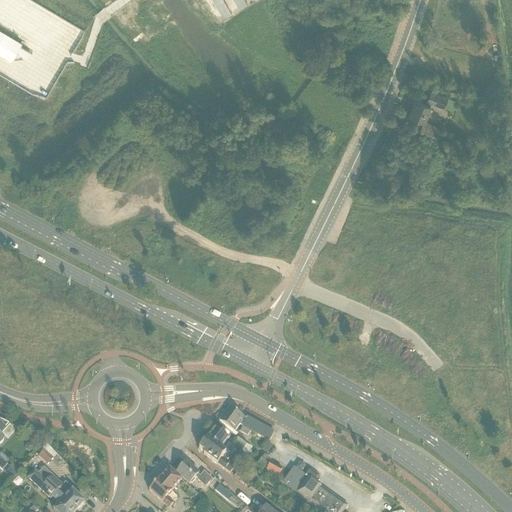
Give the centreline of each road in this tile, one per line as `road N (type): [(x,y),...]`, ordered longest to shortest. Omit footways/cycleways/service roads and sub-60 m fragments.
road 1 (unclassified): [(288,298),(398,66),(418,0)]
road 2 (secondary): [(511,509),(391,414),(263,341)]
road 3 (secondary): [(263,341),(0,205)]
road 4 (secondary): [(0,236),(249,364)]
road 5 (secondary): [(249,364),(403,451),(475,511)]
road 6 (tertiary): [(205,390),(246,397),(424,511)]
